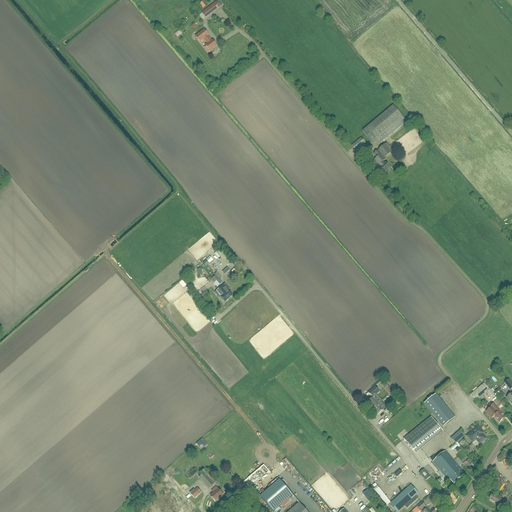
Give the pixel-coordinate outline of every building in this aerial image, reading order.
[(220,7),(216,3),(202,14),(205,18),(220,7)] [(207,51),(217,46),(206,28),(196,35),(200,42),(203,40),(206,45),(204,46),(207,51)] [(406,122),(394,106),(363,131),(373,143),(376,141),(379,145),(406,122)] [(362,137),(352,145),(355,149),(365,141),(362,137)] [(388,170),(390,168),(386,163),(384,161),(386,159),(385,158),(394,151),(387,143),(374,155),(377,158),(374,161),(380,168),(379,168),(385,175),(389,172),(388,170)] [(222,248),(219,250),(226,260),(229,258),(222,248)] [(217,272),(210,277),(209,278),(217,288),(222,283),(219,280),(221,278),(217,272)] [(184,289),(192,282),(187,276),(179,283),(184,289)] [(220,288),(228,299),(232,296),(228,291),(229,290),(225,284),(220,288)] [(228,299),(220,288),(214,292),(219,298),(220,297),(225,302),(228,299)] [(477,401),(480,398),(483,396),(487,392),(490,390),(484,383),(470,395),(476,401),(477,401)] [(388,386),(387,387),(384,388),(387,391),(389,395),(392,393),(393,392),(389,388),(388,386)] [(372,404),(376,401),(378,400),(376,397),(377,395),(380,393),(376,387),(369,393),(373,398),(367,403),(371,408),(374,406),(372,404)] [(497,389),(493,393),(497,398),(499,396),(499,395),(501,394),(497,389)] [(453,419),(455,418),(436,394),(424,404),(440,422),(443,427),(447,424),(453,419)] [(378,400),(376,401),(372,404),(374,406),(371,408),(377,416),(383,411),(378,404),(382,401),(377,395),(376,397),(378,400)] [(499,423),(505,418),(499,412),(500,411),(494,404),(490,407),(491,408),(486,412),(491,419),(494,417),(499,423)] [(403,439),(413,452),(440,430),(430,417),(403,439)] [(479,445),(486,439),(482,434),(483,433),(478,427),(467,436),(472,443),(476,440),(479,445)] [(465,436),(460,430),(451,438),(455,444),(465,436)] [(202,439),(196,444),(199,447),(202,445),(204,448),(207,445),(202,439)] [(446,451),(439,457),(459,480),(466,475),(459,467),(446,451)] [(454,484),(459,480),(439,457),(432,462),(446,478),(446,477),(449,481),(450,480),(454,484)] [(419,473),(425,481),(430,477),(424,469),(419,473)] [(209,489),(215,483),(208,475),(207,476),(205,474),(199,478),(209,489)] [(260,496),(273,511),(281,505),(293,495),(280,480),(278,481),(260,496)] [(411,485),(410,486),(389,504),(390,504),(396,511),(404,506),(407,509),(418,499),(415,496),(418,493),(411,485)] [(194,499),(201,493),(197,488),(190,494),(194,499)] [(216,502),(223,495),(218,490),(216,488),(212,491),(214,493),(211,496),(216,502)] [(508,507),(510,503),(497,496),(496,497),(492,495),(491,497),(490,497),(489,499),(489,500),(498,505),(499,503),(508,507)] [(425,506),(422,502),(417,507),(421,511),(434,511),(432,509),(430,511),(427,508),(425,506)] [(306,511),(299,503),(289,511),(306,511)]
